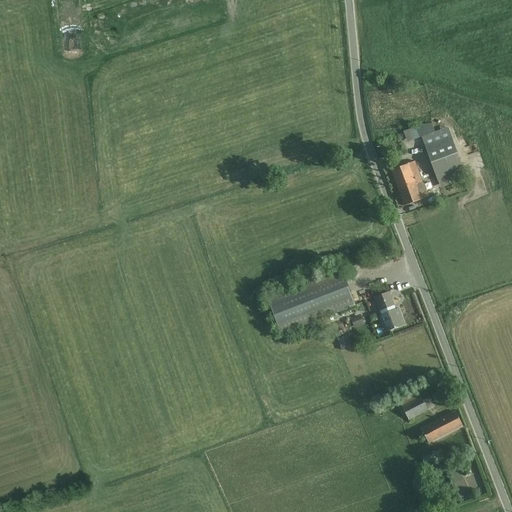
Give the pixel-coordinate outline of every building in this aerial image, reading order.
[(474,178),(459,131),(433,139),(430,129),(413,135),(418,150),(434,145),(448,187),(474,178)] [(392,169),(398,188),(421,180),(415,161),(392,169)] [(433,177),(436,188),(446,186),(443,175),(433,177)] [(404,205),(427,198),(421,180),(398,188),(404,205)] [(343,272),(265,300),(280,339),(357,311),(343,272)] [(390,296),(376,302),(386,328),(400,323),(390,296)] [(354,341),(349,342),(352,352),(357,351),(354,341)] [(412,425),(432,412),(424,399),(403,412),(412,425)] [(429,444),(465,426),(457,410),(421,428),(429,444)]
